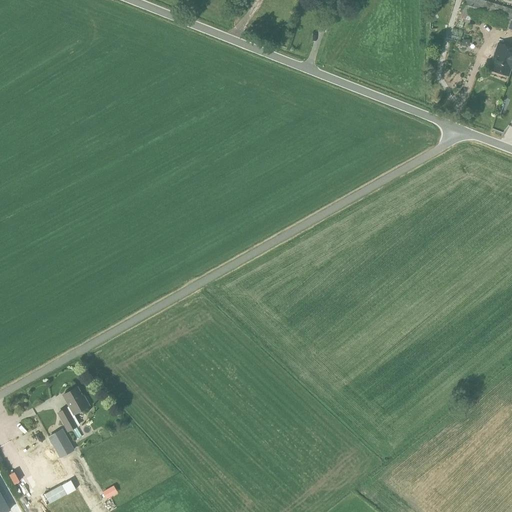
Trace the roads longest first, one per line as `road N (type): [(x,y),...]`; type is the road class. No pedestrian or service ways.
road 1 (unclassified): [(0,394),(443,146),(460,129)]
road 2 (unclassified): [(460,129),(131,0)]
